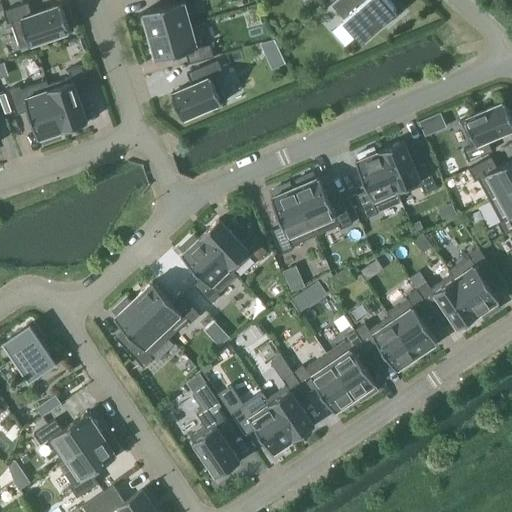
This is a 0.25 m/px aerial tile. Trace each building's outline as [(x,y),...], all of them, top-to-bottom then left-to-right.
[(335,0),(331,4),(344,19),(343,20),(361,41),(379,26),(384,21),(387,24),(398,15),(395,12),(397,10),(388,0),(365,0),(364,1),(363,0),(335,0)] [(142,13),(149,37),(190,25),(183,1),(171,4),(142,13)] [(20,19),(29,46),(70,32),(60,5),(32,15),(20,19)] [(190,25),(149,37),(156,61),(185,52),(197,49),(197,48),(190,25)] [(274,40),(260,44),(263,51),(277,47),(274,40)] [(189,80),(210,73),(206,61),(217,57),(212,41),(198,46),(204,64),(186,70),(189,80)] [(0,62),(0,75),(9,73),(6,61),(0,62)] [(210,77),(199,82),(171,94),(182,120),(222,103),(211,77),(210,77)] [(73,81),(49,90),(63,131),(87,123),(77,94),(73,81)] [(63,131),(49,90),(48,90),(24,99),(28,111),(38,139),(62,131),(63,131)] [(511,120),(504,102),(465,119),(476,145),(487,140),(511,129),(511,120)] [(443,111),(420,119),(426,134),(448,126),(443,111)] [(379,151),(396,191),(420,181),(415,169),(403,141),(379,151)] [(396,191),(379,151),(376,153),(373,147),(356,154),(359,160),(355,162),(367,189),(372,201),(373,201),(396,191)] [(486,174),(498,196),(511,187),(511,159),(497,168),(486,174)] [(319,177),(295,187),(311,225),(312,227),(316,225),(335,217),(336,217),(331,205),(319,177)] [(311,225),(295,187),(271,198),(282,225),(283,226),(288,237),(312,227),(311,225)] [(511,187),(498,196),(509,217),(510,218),(511,216),(511,187)] [(200,237),(230,268),(249,251),(240,241),(225,225),(219,219),(213,225),(200,237)] [(230,268),(200,237),(181,255),(202,277),(211,286),(230,268)] [(299,263),(285,268),(292,289),(306,284),(299,263)] [(474,265),(454,279),(478,314),(499,300),(482,275),(475,265),(474,265)] [(332,292),(340,287),(333,276),(325,282),(332,292)] [(319,277),(293,297),(303,310),(329,290),(319,277)] [(478,314),(454,279),(454,278),(434,292),(433,292),(441,303),(458,329),(478,315),(478,314)] [(152,282),(133,300),(163,331),(181,314),(182,313),(173,304),(152,282)] [(186,293),(176,300),(190,319),(200,312),(186,293)] [(163,331),(133,300),(114,318),(135,340),(143,349),(144,349),(163,331)] [(413,307),(393,320),(417,356),(437,342),(420,317),(413,306),(413,307)] [(417,356),(393,320),(372,334),(379,345),(396,370),(417,356)] [(29,380),(56,362),(30,325),(4,343),(29,380)] [(12,398),(30,386),(32,385),(29,380),(28,380),(21,369),(19,370),(1,344),(0,344),(0,387),(8,400),(12,398)] [(351,348),(331,362),(355,398),(376,384),(359,359),(352,348),(351,348)] [(355,398),(331,362),(311,376),(310,376),(317,387),(334,412),(355,398)] [(289,390),(269,404),(293,439),(294,440),(314,426),(297,400),(290,390),(289,390)] [(55,394),(36,407),(41,414),(42,416),(43,416),(61,403),(55,394)] [(293,439),(269,404),(249,417),(249,418),(256,428),(273,453),(293,439)] [(48,440),(62,460),(62,461),(102,434),(87,412),(62,429),(55,419),(34,434),(35,435),(41,444),(48,440)] [(216,426),(193,442),(217,477),(240,461),(223,436),(216,426)] [(62,461),(62,460),(58,463),(72,484),(69,486),(70,487),(77,497),(99,483),(92,473),(117,456),(114,452),(119,449),(115,443),(109,433),(104,437),(102,434),(62,461)] [(8,466),(22,486),(32,480),(18,459),(8,466)] [(121,495),(95,511),(111,511),(117,508),(120,511),(157,511),(142,489),(125,501),(121,495)]
